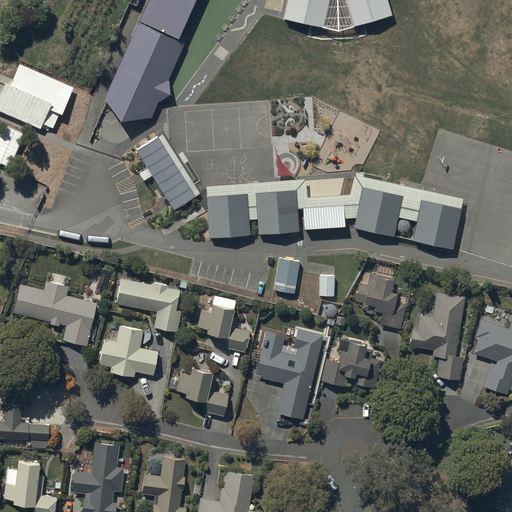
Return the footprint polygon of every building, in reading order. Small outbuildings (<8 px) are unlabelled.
[(0,0),(0,22),(10,0),(0,0)] [(179,38),(195,0),(148,0),(140,20),(179,38)] [(179,38),(140,20),(104,99),(119,124),(151,119),(186,41),(179,38)] [(73,91),(21,66),(13,84),(5,80),(0,91),(0,113),(52,137),(73,91)] [(24,129),(4,121),(0,131),(0,158),(10,163),(24,129)] [(196,198),(158,136),(136,150),(174,211),(196,198)] [(384,198),(352,199),(354,224),(385,222),(384,198)] [(293,291),(298,260),(278,256),(273,287),(293,291)] [(318,270),(303,268),(301,283),(300,283),(299,289),(303,289),(303,288),(315,290),(318,270)] [(390,276),(370,272),(367,284),(359,282),(355,298),(363,299),(362,306),(366,306),(365,310),(374,312),(376,306),(382,307),(378,321),(399,326),(404,303),(392,300),(394,289),(388,287),(390,276)] [(333,294),(333,274),(319,273),(319,293),(333,294)] [(154,286),(122,280),(118,301),(158,309),(154,326),(176,331),(180,310),(173,309),(177,290),(165,288),(166,285),(155,282),(154,286)] [(67,286),(48,281),(45,292),(20,285),(14,309),(69,322),(65,339),(86,344),(96,303),(65,295),(67,286)] [(453,353),(463,295),(437,291),(433,317),(420,314),(417,330),(412,329),(410,343),(432,346),(431,352),(438,353),(435,374),(458,378),(462,355),(453,353)] [(233,309),(213,304),(211,312),(201,310),(197,325),(208,327),(207,332),(228,337),(225,347),(244,351),(249,331),(235,327),(237,318),(231,317),(233,309)] [(511,370),(511,315),(508,327),(480,318),(475,334),(478,335),(473,351),(492,357),(483,383),(505,390),(511,371),(511,370)] [(321,333),(297,328),(293,344),(297,346),(295,355),(278,351),(282,333),(265,328),(255,372),(284,379),(276,410),(301,415),(304,401),(321,333)] [(139,332),(123,329),(120,344),(104,341),(100,360),(113,362),(112,372),(132,376),(134,368),(153,372),(157,352),(136,347),(139,332)] [(325,356),(321,377),(343,382),(345,374),(351,376),(350,379),(371,383),(373,373),(376,374),(380,359),(369,356),(371,348),(363,346),(364,342),(349,339),(347,349),(340,348),(337,359),(325,356)] [(212,373),(192,368),(190,376),(180,373),(177,388),(187,391),(186,395),(207,400),(205,410),(224,415),(229,394),(214,391),(216,382),(210,380),(212,373)] [(0,421),(0,435),(28,437),(27,446),(46,447),(48,424),(20,422),(21,405),(6,404),(5,421),(0,421)] [(118,444),(97,441),(92,474),(75,472),(73,488),(88,490),(85,511),(90,511),(114,511),(116,504),(110,503),(112,488),(120,489),(123,468),(115,466),(118,444)] [(511,511),(511,453),(489,502),(510,511),(511,511)] [(184,459),(164,457),(162,476),(146,474),(144,492),(158,494),(155,511),(185,511),(186,509),(178,508),(181,488),(183,489),(185,476),(182,476),(184,459)] [(38,475),(39,464),(19,462),(18,470),(8,468),(5,496),(15,498),(15,502),(36,504),(34,511),(54,511),(56,496),(40,495),(42,476),(38,475)] [(254,475),(229,471),(226,489),(223,489),(221,502),(201,499),(198,511),(257,511),(248,510),(254,475)]
